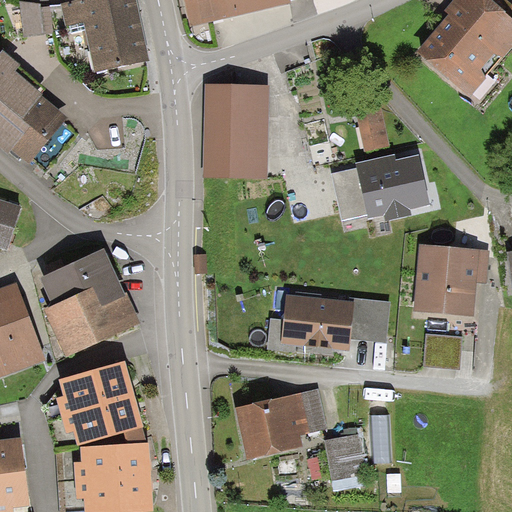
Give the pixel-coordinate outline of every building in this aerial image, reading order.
[(150,63),(136,0),(80,0),(81,2),(60,6),(65,26),(86,22),(89,38),(96,74),(150,63)] [(215,22),(221,46),(294,23),(290,6),(313,2),(312,0),(184,0),(191,28),(215,22)] [(451,19),(419,57),(468,100),(511,49),(511,6),(504,0),(458,0),(446,14),(451,19)] [(42,8),(41,4),(20,2),(24,38),(54,34),(51,7),(42,8)] [(0,151),(8,158),(12,153),(29,167),(69,118),(43,97),(43,96),(15,73),(20,66),(3,52),(0,55),(0,151)] [(269,87),(207,86),(205,177),(267,178),(269,87)] [(381,107),(355,113),(364,153),(390,147),(381,107)] [(358,169),(332,175),(343,223),(367,218),(368,222),(384,218),(386,224),(413,218),(411,211),(431,207),(419,157),(397,162),(395,155),(357,164),(358,169)] [(0,201),(0,247),(9,250),(22,208),(0,201)] [(421,248),(416,311),(474,316),(477,282),(487,283),(489,254),(421,248)] [(112,267),(105,251),(39,281),(52,310),(46,313),(67,360),(142,324),(127,294),(125,295),(112,267)] [(208,255),(195,256),(196,275),(209,274),(208,255)] [(0,379),(47,362),(18,283),(0,289),(0,379)] [(355,304),(349,303),(288,297),(285,321),(271,320),(268,350),(297,353),(298,347),(350,353),(352,341),(355,304)] [(355,304),(352,341),(386,344),(391,303),(350,298),(349,303),(355,304)] [(426,335),(424,369),(459,372),(462,338),(426,335)] [(131,385),(126,363),(60,381),(65,398),(58,400),(68,435),(74,433),(78,450),(81,450),(146,445),(137,407),(131,385)] [(302,395),(311,432),(328,429),(320,391),(302,395)] [(302,395),(235,411),(246,460),(303,447),(300,435),(311,432),(302,395)] [(360,436),(325,442),(333,483),(336,482),(337,490),(365,485),(364,477),(367,476),(360,436)] [(0,511),(14,511),(14,510),(32,507),(23,439),(0,442),(0,511)] [(150,445),(146,445),(81,450),(82,464),(75,465),(76,501),(85,501),(84,511),(154,511),(153,486),(151,464),(150,445)]
